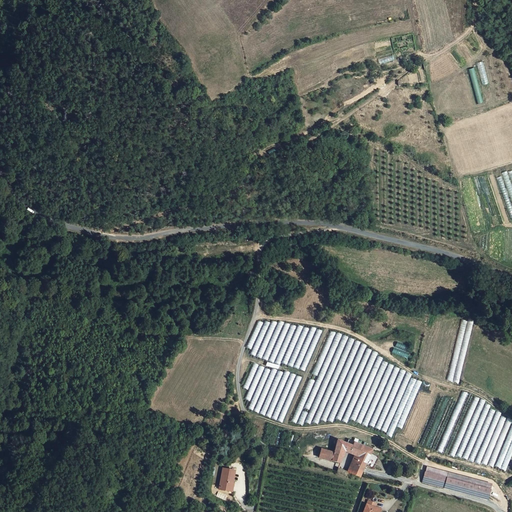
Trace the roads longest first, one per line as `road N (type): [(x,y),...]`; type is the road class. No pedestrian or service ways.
road 1 (track): [(473,22),(455,43),(239,188),(103,235)]
road 2 (tertiary): [(342,228),(285,221),(103,235),(27,207),(0,166)]
road 3 (tertiary): [(511,276),(342,228)]
